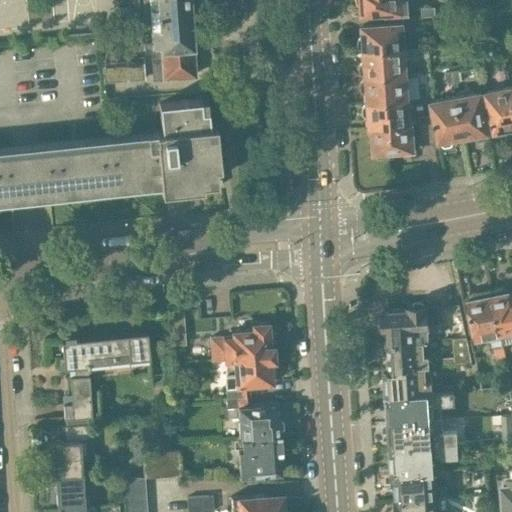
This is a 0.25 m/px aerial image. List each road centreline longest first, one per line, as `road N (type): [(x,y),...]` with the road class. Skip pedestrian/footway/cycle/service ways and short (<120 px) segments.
road 1 (tertiary): [(338,511),(321,252)]
road 2 (tertiary): [(321,229),(308,0)]
road 3 (residential): [(0,275),(219,251)]
road 4 (residential): [(14,511),(0,362)]
